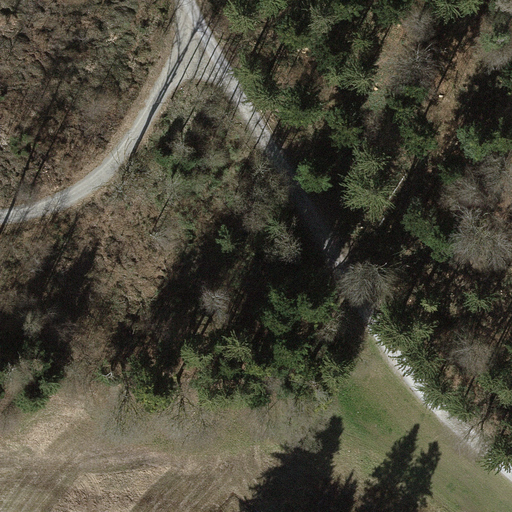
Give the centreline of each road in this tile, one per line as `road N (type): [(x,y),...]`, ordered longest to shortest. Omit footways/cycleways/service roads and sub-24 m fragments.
road 1 (track): [(202,32),(381,336),(426,396),(511,472)]
road 2 (track): [(0,217),(79,194),(119,157),(202,32)]
